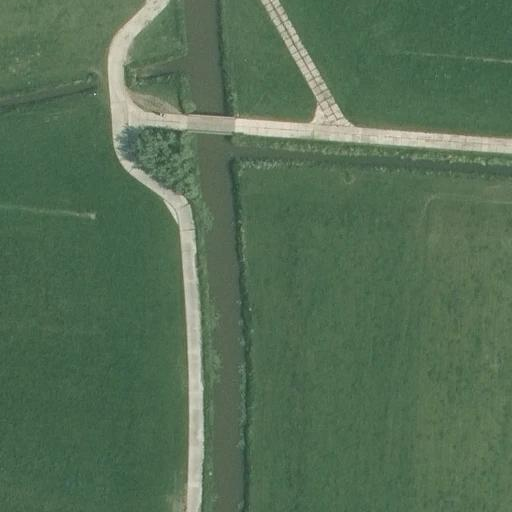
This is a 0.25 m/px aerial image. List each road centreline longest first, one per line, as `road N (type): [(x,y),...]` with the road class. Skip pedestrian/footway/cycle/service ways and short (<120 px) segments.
road 1 (track): [(155,0),(112,57),(124,152),(188,223),(197,356),(193,511)]
road 2 (track): [(511,145),(117,120)]
road 3 (track): [(341,133),(267,0)]
